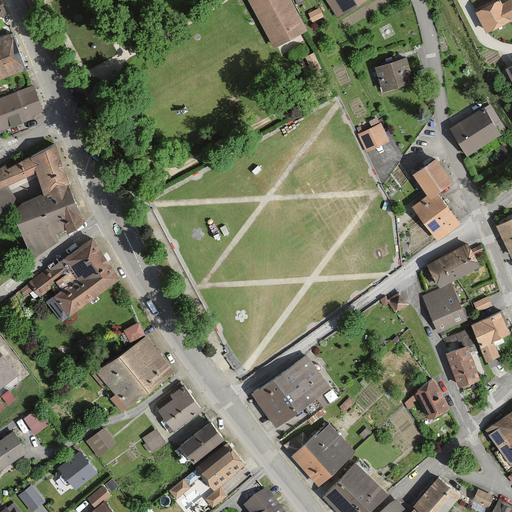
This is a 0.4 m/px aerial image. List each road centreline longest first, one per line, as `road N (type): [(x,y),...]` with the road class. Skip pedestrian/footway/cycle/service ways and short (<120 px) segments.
road 1 (residential): [(14,0),(109,210)]
road 2 (residential): [(478,217),(442,141),(434,49),(417,0)]
road 3 (residential): [(109,210),(228,400)]
road 4 (residential): [(405,270),(228,400)]
road 5 (residential): [(405,270),(466,433)]
road 6 (residential): [(0,295),(109,210)]
road 7 (residential): [(228,400),(310,511)]
road 8 (residential): [(375,511),(466,433)]
